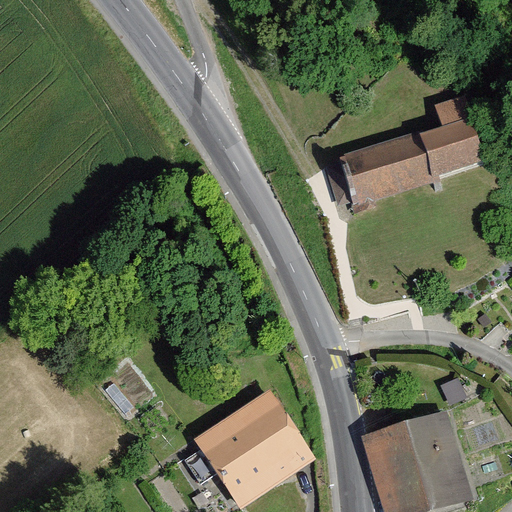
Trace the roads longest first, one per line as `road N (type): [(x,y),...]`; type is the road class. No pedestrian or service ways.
road 1 (secondary): [(119,0),(267,211),(300,270),(321,335)]
road 2 (track): [(317,176),(193,0)]
road 3 (residential): [(321,335),(431,336),(511,373)]
road 4 (secondary): [(321,335),(358,511)]
